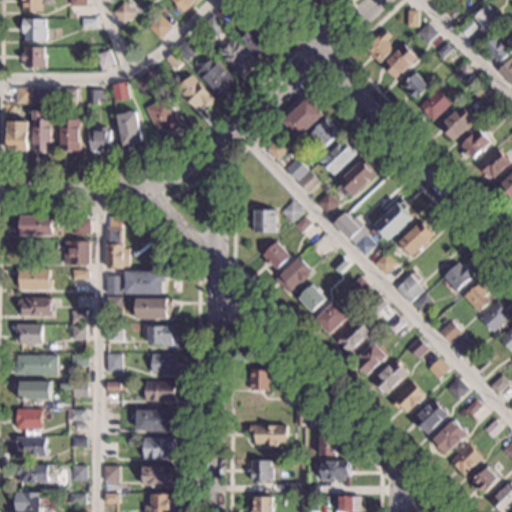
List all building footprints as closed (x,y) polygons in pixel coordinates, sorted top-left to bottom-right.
[(41,0),(41,11),(23,11),(23,0),(41,0)] [(195,0),(182,12),(171,0),(195,0)] [(337,0),(328,9),(319,0),(337,0)] [(446,0),(438,8),(432,1),(433,0),(446,0)] [(452,0),(461,10),(450,21),(441,11),(452,0)] [(134,13),(123,24),(112,13),(124,2),(134,13)] [(235,15),(224,25),(213,14),(224,3),(235,15)] [(503,21),(486,37),(479,29),(481,27),(473,18),(487,4),(503,21)] [(417,27),(407,27),(407,11),(418,11),(417,27)] [(171,28),(159,39),(148,27),(160,16),(171,28)] [(225,29),(213,40),(202,27),(213,16),(225,29)] [(44,41),(24,40),(24,34),(21,34),(22,19),(45,20),(44,41)] [(96,19),(96,29),(81,28),(81,19),(96,19)] [(477,28),(467,38),(459,30),(469,20),(477,28)] [(438,33),(427,44),(416,32),(427,22),(438,33)] [(272,48),(263,57),(261,54),(256,59),(239,41),(253,28),(272,48)] [(391,37),(386,41),(393,49),(378,63),(365,49),(385,30),(391,37)] [(505,41),(507,39),(511,44),(511,48),(511,49),(511,50),(498,64),(492,57),(490,59),(485,54),(487,52),(482,47),(497,33),(505,41)] [(258,63),(251,70),(250,68),(241,77),(219,53),(235,38),(258,63)] [(197,50),(187,61),(176,50),(186,39),(197,50)] [(452,49),(441,59),(435,52),(446,43),(452,49)] [(417,58),(395,79),(382,65),(403,44),(417,58)] [(44,59),(46,59),(45,68),(24,68),(24,61),(22,61),(22,54),(24,54),(24,47),(44,48),(44,59)] [(115,65),(101,70),(95,54),(109,49),(115,65)] [(181,63),(174,69),(165,60),(172,53),(181,63)] [(511,86),(497,71),(511,56),(511,86)] [(234,80),(226,88),(228,89),(220,96),(198,72),(213,57),(234,80)] [(472,71),(460,82),(453,75),(465,63),(472,71)] [(157,85),(142,93),(135,80),(150,72),(157,85)] [(429,87),(416,99),(412,94),(409,97),(405,92),(407,90),(403,86),(416,73),(429,87)] [(214,99),(206,107),(202,103),(196,110),(178,90),(193,76),(214,99)] [(130,98),(126,82),(111,85),(115,101),(130,98)] [(485,84),(495,94),(483,105),(473,94),(485,84)] [(31,88),(31,103),(16,103),(16,88),(31,88)] [(48,89),(48,105),(33,105),(33,88),(48,89)] [(77,89),(76,105),(62,105),(61,105),(62,89),(77,89)] [(451,103),(433,121),(420,107),(438,89),(451,103)] [(104,99),(97,99),(97,104),(88,104),(88,90),(104,90),(104,99)] [(182,126),(172,132),(171,131),(166,134),(164,130),(158,133),(146,109),(167,97),(182,126)] [(323,114),(298,138),(282,122),(308,98),(323,114)] [(511,110),(500,121),(493,114),(504,103),(511,110)] [(475,121),(453,142),(439,127),(461,105),(475,121)] [(44,119),(52,119),(51,151),(31,150),(31,111),(44,111),(44,119)] [(142,142),(130,144),(132,151),(125,153),(118,115),(136,112),(142,142)] [(340,134),(322,150),(308,135),(327,119),(340,134)] [(80,151),(60,150),(60,120),(62,120),(81,120),(80,151)] [(28,151),(7,151),(7,121),(28,122),(28,151)] [(106,130),(110,130),(110,151),(89,151),(89,133),(99,133),(99,128),(106,128),(106,130)] [(490,142),(472,160),(468,155),(466,157),(461,151),(463,149),(460,146),(478,129),(490,142)] [(289,149),(277,160),(267,150),(279,138),(289,149)] [(357,154),(334,176),(321,161),(344,140),(357,154)] [(510,162),(493,179),(490,176),(488,178),(478,167),(497,149),(510,162)] [(308,170),(297,181),(286,169),(297,158),(308,170)] [(370,166),(368,168),(375,175),(352,196),(349,193),(344,197),(336,188),(340,185),(338,182),(363,158),(370,166)] [(320,182),(309,193),(298,182),(310,171),(320,182)] [(511,201),(510,203),(496,188),(511,172),(511,201)] [(340,204),(328,215),(317,203),(329,193),(340,204)] [(410,207),(406,211),(413,218),(389,241),(384,236),(379,241),(370,232),(375,227),(374,226),(402,199),(410,207)] [(304,213),(292,224),(281,212),(293,201),(304,213)] [(277,233),(254,232),(254,211),(278,211),(277,233)] [(353,220),(355,218),(362,225),(359,227),(365,233),(354,244),(351,240),(350,241),(334,224),(346,213),(353,220)] [(312,223),(301,234),(293,226),(304,215),(312,223)] [(54,236),(21,236),(21,216),(54,216),(54,236)] [(121,228),(122,228),(122,249),(129,249),(129,267),(106,267),(107,227),(110,227),(110,217),(121,217),(121,228)] [(90,234),(74,234),(74,220),(90,220),(90,234)] [(434,236),(411,256),(399,242),(421,222),(434,236)] [(336,248),(322,261),(309,247),(323,234),(336,248)] [(376,245),(364,256),(353,245),(366,234),(376,245)] [(89,265),(64,265),(64,242),(89,242),(89,265)] [(290,257),(276,271),(271,266),(270,267),(265,261),(267,259),(263,255),(277,242),(290,257)] [(396,264),(385,275),(374,263),(385,253),(396,264)] [(313,271),(289,294),(276,279),(300,257),(313,271)] [(348,263),(338,273),(331,266),(342,257),(348,263)] [(461,266),(463,265),(473,275),(456,291),(443,277),(458,263),(461,266)] [(49,289),(19,289),(19,269),(49,269),(49,289)] [(89,271),(88,279),(72,279),(72,270),(89,271)] [(165,282),(163,282),(163,294),(125,294),(125,272),(165,272),(165,282)] [(421,279),(417,283),(424,290),(410,303),(396,289),(414,272),(421,279)] [(122,275),(106,275),(106,294),(122,294),(122,275)] [(371,287),(359,299),(348,288),(360,276),(371,287)] [(489,292),(485,296),(490,302),(478,312),(464,297),(480,283),(489,292)] [(326,299),(312,313),(298,299),(313,285),(326,299)] [(432,301),(420,311),(413,304),(425,293),(432,301)] [(122,313),(106,313),(106,297),(122,297),(122,313)] [(387,304),(376,314),(369,307),(380,297),(387,304)] [(52,316),(22,316),(22,308),(18,308),(18,300),(24,300),(24,298),(52,298),(52,316)] [(171,314),(168,314),(168,318),(136,318),(136,299),(172,299),(171,314)] [(350,316),(330,335),(316,320),(335,301),(350,316)] [(510,316),(493,332),(480,319),(497,302),(510,316)] [(86,324),(71,324),(71,311),(86,311),(86,324)] [(406,323),(395,334),(388,327),(399,316),(406,323)] [(370,332),(349,353),(336,340),(357,318),(370,332)] [(462,333),(450,344),(439,332),(451,321),(462,333)] [(43,344),(16,344),(17,325),(43,325),(43,344)] [(85,340),(72,340),(72,326),(86,326),(85,340)] [(511,353),(499,339),(511,326),(511,353)] [(120,342),(105,342),(105,327),(120,327),(120,342)] [(172,346),(161,346),(161,344),(148,344),(148,327),(172,327),(172,346)] [(471,342),(459,353),(452,346),(464,334),(471,342)] [(429,349),(418,359),(407,348),(418,338),(429,349)] [(386,357),(366,375),(355,364),(361,359),(359,356),(373,343),(386,357)] [(121,372),(107,372),(107,354),(121,354),(121,372)] [(88,355),(88,366),(71,366),(71,355),(88,355)] [(176,374),(152,374),(152,355),(176,355),(176,374)] [(57,376),(13,375),(13,366),(16,366),(16,356),(57,356),(57,376)] [(449,369),(438,380),(428,369),(439,358),(449,369)] [(408,374),(387,394),(374,381),(395,360),(408,374)] [(270,391),(250,390),(251,370),(270,371),(270,391)] [(498,394),(490,386),(501,375),(509,384),(498,394)] [(468,389),(458,400),(447,389),(458,378),(468,389)] [(50,400),(20,400),(20,391),(17,391),(17,382),(50,382),(50,400)] [(88,383),(88,397),(72,397),(73,382),(88,383)] [(426,395),(407,413),(401,406),(398,409),(391,402),(413,382),(426,395)] [(120,391),(106,391),(106,383),(120,383),(120,391)] [(174,401),(145,401),(145,399),(142,399),(142,389),(145,389),(145,383),(175,383),(174,401)] [(286,398),(286,406),(272,405),(273,398),(286,398)] [(448,414),(427,435),(413,420),(434,399),(448,414)] [(482,406),(471,417),(464,410),(475,399),(482,406)] [(41,429),(16,429),(16,410),(41,410),(41,429)] [(86,421),(69,421),(69,410),(86,410),(86,421)] [(315,411),(314,424),(307,423),(307,410),(315,411)] [(174,432),(136,431),(137,411),(175,411),(174,432)] [(306,426),(296,426),(296,411),(306,411),(306,426)] [(467,434),(445,455),(432,441),(454,420),(467,434)] [(502,428),(491,438),(484,430),(495,420),(502,428)] [(287,445),(255,445),(255,435),(250,435),(250,425),(287,425),(287,445)] [(335,455),(319,455),(320,436),(336,437),(335,455)] [(46,456),(16,456),(16,437),(46,438),(46,456)] [(87,447),(71,447),(71,444),(69,444),(69,438),(71,438),(71,437),(87,437),(87,447)] [(173,454),(168,454),(168,459),(144,459),(144,438),(173,438),(173,454)] [(511,461),(502,451),(511,441),(511,461)] [(482,458),(464,475),(451,461),(469,444),(482,458)] [(271,468),(273,468),(273,480),(271,480),(271,481),(252,481),(252,461),(271,461),(271,468)] [(348,476),(345,476),(345,480),(321,480),(321,461),(348,462),(348,476)] [(48,483),(20,483),(20,475),(14,475),(14,465),(48,465),(48,483)] [(86,467),(86,481),(72,481),(72,466),(86,467)] [(119,482),(104,481),(104,467),(119,467),(119,482)] [(172,486),(143,485),(143,467),(173,467),(172,486)] [(498,479),(484,493),(473,481),(487,467),(498,479)] [(300,493),(284,493),(284,483),(300,483),(300,493)] [(511,485),(511,504),(504,511),(500,511),(492,504),(494,503),(491,501),(510,483),(511,485)] [(320,494),(305,494),(305,485),(320,486),(320,494)] [(41,511),(15,511),(16,493),(41,493),(41,511)] [(85,504),(69,504),(70,494),(85,494),(85,504)] [(118,503),(104,503),(104,494),(118,494),(118,503)] [(174,508),(169,508),(169,511),(145,511),(145,506),(150,506),(150,494),(175,495),(174,508)] [(272,511),(251,511),(251,508),(254,508),(254,497),(272,497),(272,511)] [(360,498),(364,498),(363,511),(359,511),(339,511),(339,497),(360,497),(360,498)]
